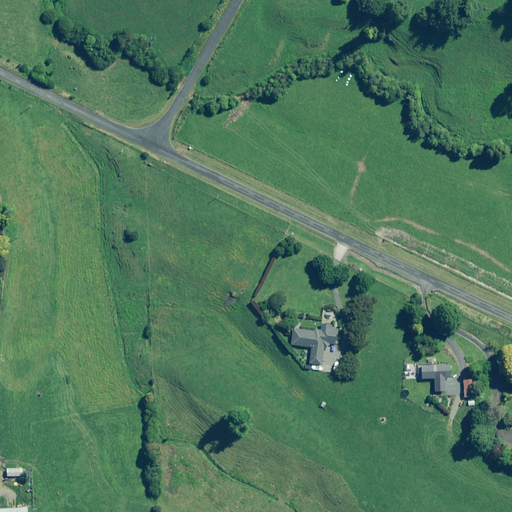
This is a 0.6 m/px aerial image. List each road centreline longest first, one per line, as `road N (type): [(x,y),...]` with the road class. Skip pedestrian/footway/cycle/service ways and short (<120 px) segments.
road 1 (unclassified): [(152,147),(511,318)]
road 2 (unclassified): [(152,147),(238,0)]
road 3 (unclassified): [(0,73),(152,147)]
